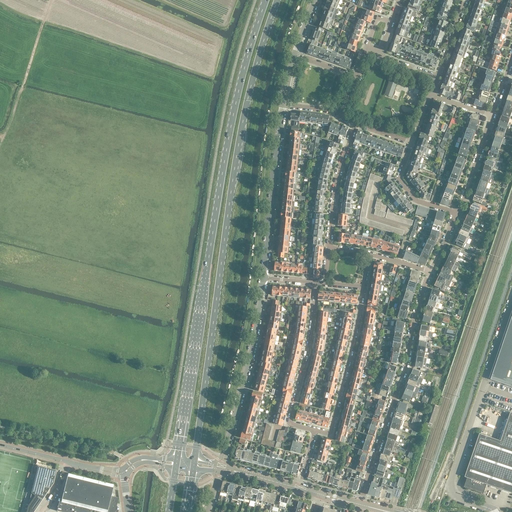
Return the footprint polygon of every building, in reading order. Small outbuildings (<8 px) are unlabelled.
[(327,0),(326,5),(336,9),(338,4),(329,0),(327,0)] [(410,2),(408,7),(413,9),(413,10),(416,11),(417,10),(420,11),(421,6),(418,5),(410,2)] [(442,4),(441,7),(449,10),(451,5),(443,2),(441,2),(440,4),(442,4)] [(476,3),(474,8),(482,11),(483,8),(488,10),(489,7),(488,7),(476,3)] [(324,10),(334,14),(335,11),(338,12),(338,10),(336,9),(326,5),(324,10)] [(372,9),(372,10),(380,13),(382,8),(374,5),(372,9)] [(437,12),(439,13),(447,16),(449,10),(441,7),(439,7),(437,12)] [(405,8),(403,13),(411,16),(413,12),(413,11),(405,8)] [(474,8),(472,13),(480,16),(482,17),(483,17),(485,11),(482,11),(474,8)] [(324,14),(323,16),(332,19),(334,20),(335,18),(333,17),(334,14),(324,10),(323,13),(324,14)] [(375,13),(366,10),(364,15),(373,18),(375,13)] [(403,13),(401,18),(410,21),(412,22),(414,17),(411,16),(403,13)] [(439,13),(438,17),(438,18),(446,21),(447,16),(439,13)] [(472,13),(470,18),(479,21),(480,18),(481,19),(482,17),(480,16),(472,13)] [(361,19),(361,20),(363,20),(365,21),(366,22),(369,23),(371,23),(373,18),(364,15),(363,14),(361,19)] [(323,16),(321,21),(330,24),(332,19),(323,16)] [(401,18),(399,24),(408,27),(410,21),(401,18)] [(470,18),(468,23),(480,27),(481,25),(477,24),(479,21),(470,18)] [(358,19),(356,24),(364,27),(366,22),(365,21),(363,20),(361,20),(361,19),(358,19)] [(321,21),(319,27),(328,30),(329,27),(330,24),(321,21)] [(468,23),(466,28),(475,31),(475,30),(476,29),(477,29),(480,30),(480,29),(481,30),(482,28),(480,27),(468,23)] [(356,24),(354,29),(363,32),(364,27),(356,24)] [(399,24),(398,29),(406,32),(409,33),(411,28),(408,27),(399,24)] [(438,25),(436,31),(444,34),(446,28),(438,25)] [(317,27),(313,39),(318,41),(318,40),(319,40),(322,31),(322,30),(322,29),(317,27)] [(351,33),(353,34),(361,37),(363,32),(354,29),(352,28),(351,33)] [(463,28),(461,34),(470,37),(471,33),(470,33),(471,31),(463,28)] [(499,28),(497,34),(506,36),(507,31),(499,28)] [(398,29),(396,34),(404,37),(406,38),(408,32),(406,32),(398,29)] [(436,31),(434,36),(442,39),(444,34),(436,31)] [(351,39),(359,42),(361,37),(353,34),(351,33),(349,33),(348,35),(352,36),(351,39)] [(390,45),(391,46),(391,48),(389,48),(389,50),(390,51),(389,51),(394,53),(395,52),(397,45),(397,44),(396,44),(397,41),(399,42),(400,37),(395,35),(393,42),(392,43),(391,43),(390,45)] [(430,40),(432,41),(441,44),(442,39),(434,36),(432,35),(430,40)] [(350,41),(349,44),(357,47),(359,42),(351,39),(345,37),(345,39),(350,41)] [(459,39),(458,44),(466,47),(468,42),(459,39)] [(309,49),(308,54),(313,55),(316,47),(318,41),(315,40),(314,44),(313,44),(313,46),(311,45),(310,46),(309,48),(309,49)] [(430,40),(429,43),(428,43),(427,45),(439,49),(441,44),(432,41),(430,40)] [(348,47),(347,50),(355,52),(357,47),(349,44),(343,42),(342,42),(341,44),(343,44),(343,45),(348,47)] [(316,47),(313,55),(318,57),(321,48),(323,45),(320,44),(319,48),(316,47)] [(397,45),(395,52),(400,54),(403,46),(398,44),(397,44),(397,45)] [(458,44),(456,49),(467,53),(468,48),(467,48),(466,47),(458,44)] [(502,46),(494,44),(492,49),(494,50),(502,52),(503,49),(502,48),(502,46)] [(403,46),(400,54),(405,56),(408,47),(403,46)] [(332,52),(329,61),(334,63),(337,54),(334,53),(336,48),(334,47),(333,50),(332,52)] [(408,47),(405,56),(410,58),(413,49),(408,47)] [(321,48),(318,57),(323,59),(327,50),(321,48)] [(327,49),(327,50),(323,59),(329,61),(332,52),(333,50),(327,48),(327,49)] [(413,49),(410,58),(415,59),(418,51),(413,49)] [(456,49),(454,54),(462,57),(465,58),(467,53),(456,49)] [(418,51),(415,59),(420,61),(423,53),(418,51)] [(348,58),(344,67),(350,68),(351,63),(352,64),(353,61),(352,61),(353,60),(350,59),(352,53),(349,52),(347,58),(348,58)] [(342,56),(339,65),(344,67),(348,58),(347,58),(344,57),(345,54),(343,53),(342,56)] [(342,56),(337,54),(334,63),(339,65),(342,56)] [(428,54),(425,63),(430,65),(433,57),(432,56),(428,54)] [(454,54),(452,59),(461,62),(462,57),(454,54)] [(452,59),(450,64),(459,67),(461,62),(452,59)] [(489,65),(482,63),(478,61),(477,64),(488,68),(496,71),(497,68),(489,65)] [(450,64),(448,70),(457,73),(459,73),(461,68),(460,68),(459,67),(450,64)] [(486,72),(485,75),(494,78),(494,77),(495,77),(495,76),(495,75),(496,72),(487,69),(480,67),(479,69),(486,72)] [(448,70),(446,75),(455,78),(457,73),(448,70)] [(390,79),(389,81),(384,95),(393,98),(398,84),(395,83),(396,81),(390,79)] [(445,80),(443,85),(451,88),(453,88),(454,89),(454,88),(461,91),(462,89),(452,86),(453,83),(445,80)] [(442,85),(441,89),(440,93),(440,94),(445,96),(459,101),(461,94),(461,93),(462,91),(461,91),(454,88),(454,89),(453,88),(451,88),(443,85),(442,85)] [(481,90),(479,95),(488,98),(488,96),(489,96),(490,94),(489,93),(490,93),(489,93),(481,90)] [(472,98),(471,100),(475,102),(474,105),(482,108),(483,107),(484,105),(484,103),(486,103),(477,100),(476,100),(473,98),(472,98)] [(434,107),(434,108),(442,111),(445,105),(440,103),(439,105),(437,104),(435,108),(434,107)] [(433,109),(431,114),(432,114),(440,117),(442,111),(434,108),(434,109),(433,109)] [(292,114),(291,121),(296,121),(295,127),(299,127),(300,122),(300,115),(296,114),(296,113),(295,113),(294,112),(293,113),(292,114)] [(430,119),(438,122),(440,117),(432,114),(431,114),(432,114),(431,116),(430,119)] [(322,124),(322,126),(322,129),(324,129),(325,125),(329,125),(331,126),(332,123),(333,119),(329,118),(330,116),(324,115),(323,124),(322,124)] [(437,127),(438,122),(430,119),(430,120),(429,120),(429,122),(429,123),(428,124),(437,127)] [(332,123),(331,126),(329,132),(334,134),(337,125),(337,124),(335,124),(334,124),(332,123)] [(427,129),(427,130),(435,133),(437,127),(428,124),(428,127),(427,127),(426,129),(427,129)] [(337,125),(334,134),(340,136),(343,127),(340,126),(338,125),(337,125)] [(340,136),(338,140),(337,143),(343,145),(349,127),(346,126),(345,127),(343,126),(343,127),(340,136)] [(353,145),(352,148),(358,150),(359,147),(360,143),(363,134),(364,133),(362,132),(362,131),(359,130),(353,145)] [(495,134),(495,136),(509,141),(509,140),(510,139),(504,137),(505,134),(496,131),(496,132),(495,133),(495,134)] [(420,138),(420,140),(428,143),(428,141),(429,141),(430,137),(425,135),(421,133),(420,138)] [(462,138),(464,139),(472,142),(473,140),(474,139),(474,138),(474,137),(466,134),(463,133),(462,138)] [(363,134),(360,143),(366,145),(369,136),(368,136),(368,135),(366,135),(365,135),(363,134)] [(369,136),(366,145),(371,147),(374,138),(373,138),(373,137),(371,137),(369,136)] [(374,138),(371,147),(376,148),(379,140),(378,140),(378,139),(377,138),(376,139),(374,138)] [(460,143),(462,144),(471,147),(471,146),(472,144),(472,142),(464,139),(462,138),(460,143)] [(326,146),(328,147),(337,149),(338,147),(339,145),(339,144),(331,141),(327,140),(326,144),(324,143),(323,145),(326,146)] [(379,140),(376,148),(381,150),(384,142),(383,141),(382,140),(381,141),(379,140)] [(418,145),(426,148),(428,143),(420,140),(419,142),(418,142),(417,144),(418,145)] [(384,142),(381,150),(386,152),(389,143),(387,142),(386,143),(384,142)] [(389,143),(386,152),(391,154),(394,145),(392,144),(391,144),(389,143)] [(394,145),(391,154),(396,156),(399,147),(399,146),(397,146),(394,145)] [(324,151),(326,152),(335,154),(336,154),(336,152),(337,149),(328,147),(326,146),(324,151)] [(490,151),(489,151),(500,155),(502,150),(500,149),(491,146),(490,148),(490,149),(489,150),(490,151)] [(399,147),(396,156),(400,157),(402,157),(405,149),(404,149),(404,148),(402,148),(401,148),(399,147)] [(459,154),(467,157),(468,155),(469,155),(469,153),(469,152),(460,149),(459,154)] [(354,154),(354,156),(362,159),(363,157),(363,156),(364,153),(356,150),(355,151),(354,153),(354,154)] [(414,155),(414,156),(422,158),(425,159),(426,156),(429,157),(430,155),(424,153),(416,150),(415,152),(414,152),(414,154),(414,155)] [(488,154),(488,157),(493,158),(492,160),(498,162),(501,155),(500,155),(489,151),(489,152),(488,154)] [(454,162),(456,163),(464,165),(465,163),(466,163),(466,162),(466,161),(467,157),(459,154),(458,157),(457,160),(455,160),(454,162)] [(352,160),(352,161),(360,164),(362,159),(354,156),(353,158),(352,158),(352,160)] [(376,159),(375,162),(384,165),(383,168),(385,168),(393,171),(394,170),(394,169),(394,168),(395,166),(387,163),(376,159)] [(485,165),(493,168),(495,163),(497,164),(499,165),(500,163),(498,162),(492,160),(492,161),(487,160),(486,162),(485,162),(485,164),(485,165)] [(456,163),(454,168),(462,171),(463,169),(464,169),(465,167),(464,166),(464,165),(456,163)] [(462,171),(454,168),(448,165),(447,167),(453,170),(452,173),(460,176),(461,175),(462,175),(462,174),(462,173),(462,171)] [(349,171),(357,174),(360,174),(361,169),(359,169),(350,166),(350,168),(349,168),(348,170),(349,171)] [(409,171),(414,173),(417,174),(419,168),(410,166),(410,168),(409,168),(408,170),(409,170),(409,171)] [(378,172),(380,173),(383,174),(383,173),(386,174),(384,178),(390,179),(392,174),(393,174),(393,172),(393,171),(385,168),(384,171),(381,170),(379,169),(378,172)] [(482,175),(492,179),(493,179),(494,177),(495,174),(492,173),(483,170),(482,171),(482,173),(482,175)] [(414,173),(409,171),(407,176),(410,180),(409,180),(410,182),(411,182),(417,178),(414,175),(414,173)] [(417,178),(411,182),(412,183),(412,184),(413,185),(414,185),(415,187),(422,181),(418,177),(417,178)] [(316,178),(314,178),(313,180),(316,180),(315,181),(318,182),(318,184),(327,186),(327,185),(328,183),(327,183),(328,181),(319,179),(316,178)] [(382,180),(383,180),(388,186),(393,183),(390,179),(384,178),(383,178),(382,180)] [(479,183),(478,185),(487,188),(489,189),(491,184),(488,183),(479,180),(480,180),(479,181),(478,183),(479,183)] [(422,181),(415,187),(416,188),(416,189),(417,191),(418,191),(423,187),(425,186),(422,181)] [(387,194),(396,187),(395,185),(394,183),(393,183),(388,186),(386,188),(388,191),(386,192),(388,194),(387,194)] [(447,188),(455,191),(456,189),(457,189),(457,187),(457,186),(449,183),(447,186),(442,184),(441,186),(447,188)] [(476,190),(485,193),(487,188),(478,185),(477,187),(476,189),(477,190),(476,190)] [(396,187),(387,194),(389,196),(391,194),(393,197),(400,192),(399,191),(399,190),(398,189),(396,187)] [(423,187),(418,191),(419,192),(418,192),(420,194),(422,195),(421,198),(429,201),(431,195),(433,190),(430,190),(429,194),(423,187)] [(475,193),(475,195),(483,198),(492,201),(492,199),(484,196),(485,193),(476,190),(476,191),(475,193)] [(393,200),(394,203),(395,202),(396,201),(403,196),(402,194),(402,193),(401,192),(400,192),(393,197),(394,199),(393,200)] [(445,193),(443,198),(451,201),(452,200),(453,199),(452,198),(453,196),(445,193)] [(474,198),(473,201),(481,204),(482,202),(483,198),(475,195),(475,196),(474,196),(473,198),(474,198)] [(396,201),(399,206),(406,200),(406,199),(405,198),(403,196),(396,201)] [(443,198),(441,204),(449,206),(450,206),(451,204),(450,204),(451,201),(443,198)] [(406,200),(399,206),(403,210),(410,204),(408,202),(407,200),(406,200)] [(410,204),(403,210),(405,213),(406,213),(407,214),(410,212),(411,213),(414,211),(413,208),(413,207),(412,206),(411,206),(410,204)] [(470,209),(478,212),(479,209),(481,210),(482,210),(486,211),(487,209),(480,207),(472,204),(471,206),(470,208),(470,209)] [(418,206),(415,214),(426,217),(430,218),(435,220),(436,215),(438,211),(418,206)] [(468,214),(476,218),(477,215),(482,216),(483,214),(478,212),(470,209),(469,211),(468,211),(468,213),(468,214)] [(436,215),(435,220),(443,222),(445,217),(444,217),(445,214),(438,211),(436,215)] [(467,217),(466,219),(476,224),(483,227),(484,225),(477,222),(475,221),(476,218),(468,214),(468,215),(467,215),(466,216),(467,217)] [(430,218),(426,217),(426,220),(432,222),(432,224),(442,227),(443,222),(435,220),(430,218)] [(463,224),(472,228),(473,225),(479,228),(482,229),(483,227),(476,224),(466,219),(465,221),(464,221),(463,223),(464,223),(463,224)] [(462,227),(461,229),(469,233),(472,228),(463,224),(462,225),(462,226),(462,227)] [(423,229),(426,230),(432,232),(431,235),(438,238),(439,237),(440,232),(428,228),(427,228),(426,228),(424,227),(423,229)] [(458,233),(459,234),(467,238),(469,233),(461,229),(460,231),(459,231),(459,233),(458,233)] [(458,237),(457,239),(465,242),(467,243),(469,238),(467,238),(459,234),(458,234),(457,236),(458,237)] [(373,238),(371,247),(371,248),(373,248),(374,248),(376,248),(379,240),(379,237),(374,236),(373,238)] [(384,241),(382,250),(382,251),(384,251),(384,250),(387,251),(390,243),(391,237),(389,236),(387,242),(384,241)] [(425,237),(423,236),(422,238),(424,239),(428,241),(427,244),(434,247),(436,242),(425,237)] [(455,242),(454,244),(462,247),(463,246),(465,242),(457,239),(456,239),(455,241),(455,242)] [(423,245),(420,243),(419,245),(421,246),(432,252),(434,247),(427,244),(424,242),(423,245)] [(432,252),(421,246),(419,251),(422,252),(430,256),(432,252)] [(451,251),(450,252),(459,255),(462,257),(464,254),(470,257),(471,255),(465,252),(461,250),(453,246),(452,249),(451,249),(451,250),(451,251)] [(421,257),(413,254),(412,253),(410,252),(406,250),(403,259),(418,263),(421,257)] [(414,251),(413,254),(421,257),(428,261),(430,256),(422,252),(421,255),(414,251)] [(448,256),(457,260),(458,257),(461,259),(462,257),(459,255),(450,252),(450,254),(449,254),(448,255),(448,256)] [(447,259),(446,261),(459,267),(460,265),(455,263),(457,260),(448,256),(448,257),(447,257),(447,259)] [(421,257),(418,263),(425,265),(428,261),(421,257)] [(375,268),(383,270),(383,269),(383,266),(388,267),(387,270),(388,271),(390,271),(392,264),(380,261),(380,263),(375,262),(374,268),(375,268)] [(444,265),(444,266),(452,270),(453,267),(458,270),(459,267),(446,261),(445,263),(444,263),(444,265)] [(278,262),(275,262),(275,267),(273,267),(273,270),(275,270),(275,271),(280,271),(281,262),(278,262)] [(389,272),(390,272),(389,275),(394,276),(395,274),(398,266),(392,264),(390,271),(389,272)] [(442,269),(441,271),(449,275),(452,270),(444,266),(443,266),(444,267),(443,267),(442,268),(442,269)] [(410,269),(409,273),(408,273),(407,275),(411,276),(419,279),(421,273),(410,269)] [(439,275),(439,276),(452,282),(454,277),(449,275),(441,271),(440,273),(439,275)] [(438,279),(437,281),(445,284),(448,286),(449,287),(452,282),(439,276),(438,277),(437,278),(438,279)] [(417,284),(405,280),(404,285),(416,288),(417,284)] [(437,281),(436,281),(435,283),(434,286),(437,287),(436,289),(445,292),(448,286),(445,284),(437,281)] [(404,285),(403,287),(403,289),(414,293),(416,288),(404,285)] [(414,293),(403,289),(402,291),(406,293),(405,296),(413,298),(414,293)] [(432,289),(430,294),(439,297),(440,298),(444,299),(445,297),(439,295),(440,292),(432,289)] [(430,295),(429,300),(440,303),(441,300),(443,301),(443,299),(440,298),(439,297),(430,294),(430,295)] [(411,303),(399,299),(399,301),(403,302),(402,305),(409,307),(411,303)] [(429,300),(427,305),(438,309),(440,303),(429,300)] [(427,305),(426,310),(434,313),(437,314),(439,309),(438,309),(427,305)] [(393,308),(392,308),(392,310),(399,312),(398,317),(398,318),(398,317),(406,319),(406,317),(408,312),(393,308)] [(424,315),(424,316),(434,319),(435,317),(433,316),(434,313),(426,310),(424,316),(424,315)] [(271,317),(270,322),(284,325),(284,322),(280,322),(280,318),(271,317)] [(511,317),(503,345),(511,348),(511,317)] [(402,320),(393,318),(392,321),(394,321),(393,324),(397,324),(396,327),(404,328),(405,323),(402,323),(402,320)] [(511,348),(503,345),(491,379),(511,386),(511,348)] [(262,365),(261,368),(270,370),(272,364),(271,364),(261,362),(260,364),(262,365)] [(415,365),(414,367),(422,369),(422,370),(426,372),(427,370),(426,369),(427,363),(424,363),(415,362),(415,363),(414,363),(414,364),(415,365)] [(384,369),(387,370),(396,372),(397,370),(396,370),(397,367),(389,364),(386,364),(384,369)] [(261,368),(259,373),(269,375),(272,376),(273,371),(270,370),(261,368)] [(411,373),(412,374),(411,374),(420,377),(421,378),(423,375),(425,376),(426,374),(423,373),(422,372),(421,372),(413,369),(412,371),(411,373)] [(259,373),(258,379),(267,381),(268,377),(269,375),(259,373)] [(383,373),(381,378),(393,382),(393,380),(394,380),(395,378),(394,378),(394,377),(386,374),(383,373)] [(420,377),(411,374),(411,375),(411,374),(410,377),(409,379),(419,383),(420,381),(419,380),(420,377)] [(360,384),(363,385),(364,380),(361,379),(353,377),(352,379),(351,379),(351,382),(360,384)] [(393,382),(381,378),(380,381),(382,381),(382,382),(383,382),(382,384),(391,387),(392,387),(393,385),(392,384),(393,382)] [(258,379),(256,384),(266,387),(267,381),(258,379)] [(419,383),(409,379),(408,381),(407,384),(416,387),(417,385),(419,386),(420,383),(419,383)] [(256,384),(255,390),(264,392),(266,387),(256,384)] [(405,389),(414,392),(418,393),(418,392),(414,390),(416,387),(407,384),(406,386),(405,389)] [(349,390),(348,393),(357,395),(360,396),(362,391),(358,390),(350,388),(349,390)] [(404,393),(412,397),(413,398),(416,393),(414,392),(405,389),(405,391),(404,390),(403,393),(404,393)] [(254,391),(252,397),(262,400),(263,393),(254,391)] [(302,398),(310,400),(313,401),(314,395),(312,395),(303,392),(302,395),(303,395),(302,398)] [(409,402),(412,397),(404,393),(403,393),(403,394),(402,396),(402,397),(401,399),(409,402)] [(252,400),(251,403),(260,405),(262,400),(252,397),(251,400),(252,400)] [(374,398),(373,400),(379,402),(378,404),(385,407),(385,406),(386,402),(385,401),(377,399),(374,398)] [(399,401),(398,406),(407,410),(408,407),(412,408),(413,406),(409,405),(399,401)] [(250,405),(249,408),(259,411),(260,405),(251,403),(251,405),(250,405)] [(432,405),(430,413),(435,415),(438,407),(432,405)] [(398,406),(396,412),(405,415),(407,410),(398,406)] [(249,412),(248,414),(257,417),(259,411),(249,408),(248,412),(249,412)] [(384,411),(373,408),(372,410),(376,411),(375,414),(382,416),(384,411)] [(419,410),(417,418),(415,424),(416,425),(419,426),(421,419),(423,411),(423,410),(420,409),(419,410)] [(326,411),(325,417),(322,426),(328,428),(330,418),(332,412),(326,411)] [(396,412),(394,417),(404,420),(405,415),(396,412)] [(465,477),(467,478),(464,487),(484,494),(487,484),(511,492),(511,412),(501,441),(480,434),(465,477)] [(430,413),(427,422),(426,425),(431,427),(432,424),(435,415),(430,413)] [(247,417),(246,420),(255,423),(256,419),(259,420),(260,418),(257,417),(248,414),(248,417),(247,417)] [(394,417),(392,422),(401,425),(401,426),(403,426),(405,421),(404,420),(394,417)] [(353,422),(350,421),(342,419),(341,422),(341,421),(340,424),(352,427),(353,422)] [(246,423),(245,426),(254,428),(255,423),(246,420),(245,423),(246,423)] [(392,426),(391,428),(400,431),(404,432),(405,430),(400,429),(401,426),(401,425),(392,422),(392,423),(393,423),(392,423),(392,425),(392,426)] [(350,432),(352,427),(340,424),(339,427),(340,427),(339,429),(347,432),(350,432)] [(244,428),(243,432),(252,434),(254,428),(245,426),(244,429),(244,428)] [(390,431),(389,433),(398,436),(400,437),(404,438),(405,436),(400,435),(399,434),(400,431),(391,428),(390,429),(390,430),(390,431)] [(243,432),(241,438),(251,440),(253,441),(255,435),(252,434),(243,432)] [(387,438),(398,442),(400,437),(398,436),(389,433),(389,434),(388,435),(389,436),(388,438),(387,438)] [(337,438),(336,440),(343,442),(344,443),(346,437),(337,434),(336,437),(337,438)] [(387,438),(386,443),(395,446),(396,443),(400,445),(401,443),(398,442),(387,438)] [(373,442),(363,439),(362,441),(365,442),(365,445),(372,447),(373,442)] [(384,448),(384,449),(393,451),(393,452),(395,452),(398,453),(399,454),(400,452),(395,450),(394,450),(395,446),(386,443),(384,448)] [(360,446),(353,444),(352,446),(360,449),(370,452),(371,447),(372,447),(365,445),(364,445),(361,444),(360,446)] [(250,446),(249,450),(247,461),(249,462),(249,463),(251,463),(251,462),(252,463),(255,454),(252,453),(253,447),(250,446)] [(238,447),(237,449),(235,459),(241,460),(244,450),(244,449),(238,447)] [(244,450),(241,460),(243,461),(244,460),(247,461),(249,450),(247,449),(247,450),(244,450)] [(383,453),(383,454),(391,457),(390,456),(391,453),(392,454),(393,452),(393,451),(384,449),(384,450),(383,451),(383,453)] [(255,451),(255,454),(252,463),(253,463),(253,464),(255,464),(256,464),(258,464),(260,455),(261,453),(255,451)] [(266,457),(264,466),(266,467),(266,466),(269,467),(272,458),(273,452),(271,452),(269,458),(266,457)] [(318,457),(317,460),(324,462),(326,462),(327,456),(318,454),(317,457),(318,457)] [(381,459),(388,462),(389,462),(390,463),(391,461),(392,461),(393,458),(391,457),(383,454),(382,454),(382,456),(382,457),(381,459)] [(260,455),(258,464),(260,465),(261,466),(262,466),(263,466),(264,466),(266,457),(260,455)] [(286,462),(283,461),(281,470),(281,471),(283,472),(283,471),(286,472),(289,463),(289,461),(290,458),(290,457),(288,456),(287,460),(286,462)] [(277,460),(272,458),(269,467),(270,467),(270,468),(271,469),(272,468),(275,469),(277,460)] [(381,459),(379,464),(387,467),(390,468),(391,465),(394,466),(395,464),(393,463),(390,463),(389,462),(388,462),(381,459)] [(294,464),(292,474),(297,475),(300,466),(301,464),(295,462),(294,464)] [(292,474),(294,464),(291,463),(289,463),(286,472),(288,472),(289,473),(292,474)] [(379,464),(377,469),(385,472),(387,467),(379,464)] [(38,466),(26,511),(33,511),(53,483),(56,471),(38,466)] [(377,469),(375,474),(381,476),(380,477),(382,477),(383,477),(385,472),(377,469)] [(354,482),(352,490),(356,491),(357,490),(360,481),(363,473),(357,472),(356,474),(355,479),(354,482)] [(112,484),(68,473),(62,499),(58,498),(58,501),(61,502),(61,503),(59,502),(57,511),(60,511),(115,511),(119,498),(111,496),(112,492),(114,485),(112,484)] [(375,476),(373,482),(369,493),(370,493),(370,494),(370,495),(374,496),(375,496),(377,488),(378,487),(379,484),(380,478),(375,476)] [(393,491),(392,496),(399,499),(405,479),(400,477),(399,478),(396,488),(394,488),(393,491)] [(377,488),(375,496),(378,497),(379,497),(380,497),(382,489),(382,488),(383,487),(383,486),(384,483),(386,479),(384,479),(382,482),(381,487),(380,486),(380,488),(378,487),(377,488)] [(222,490),(221,493),(227,494),(230,483),(229,483),(229,482),(227,482),(224,481),(222,490)] [(230,483),(227,494),(233,496),(236,485),(235,484),(233,483),(233,484),(230,483)] [(384,483),(380,497),(384,498),(384,497),(385,498),(388,488),(389,484),(384,483)] [(233,496),(232,499),(238,500),(238,497),(241,486),(241,485),(239,485),(238,485),(236,485),(233,496)] [(241,486),(238,497),(244,499),(247,488),(247,487),(244,486),(244,487),(241,486)] [(247,488),(244,499),(250,500),(253,489),(252,488),(251,488),(250,488),(247,488)] [(388,488),(385,498),(391,500),(392,496),(393,491),(392,490),(390,490),(390,489),(388,488)] [(253,489),(250,500),(249,504),(255,505),(256,502),(259,491),(257,490),(256,489),(254,489),(253,489)] [(256,502),(262,503),(265,492),(262,492),(262,491),(260,491),(259,491),(256,502)] [(265,492),(262,503),(267,505),(270,494),(268,493),(267,492),(266,492),(265,493),(265,492)] [(270,494),(267,505),(271,506),(270,509),(271,509),(269,511),(271,511),(273,509),(273,507),(276,496),(273,495),(273,494),(271,493),(271,494),(270,494)] [(273,507),(279,508),(282,497),(279,496),(280,496),(277,495),(277,496),(276,496),(273,507)] [(282,497),(279,508),(285,510),(286,507),(287,504),(288,499),(285,498),(285,497),(283,497),(282,497)] [(295,507),(297,507),(306,510),(307,509),(307,508),(307,507),(308,504),(297,501),(295,507)]
